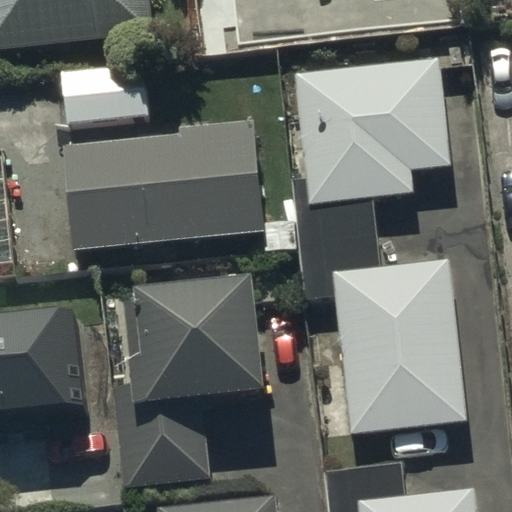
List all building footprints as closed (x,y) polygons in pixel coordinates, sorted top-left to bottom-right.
[(154,0),(0,0),(0,49),(158,34),(154,0)] [(402,0),(198,0),(206,59),(407,32),(402,0)] [(149,62),(64,72),(70,128),(155,118),(149,62)] [(444,71),(302,86),(316,214),(416,203),(414,182),(455,178),(444,71)] [(184,140),(72,152),(82,250),(268,231),(258,125),(183,133),(184,140)] [(449,267),(337,281),(357,444),(469,430),(449,267)] [(249,271),(130,283),(138,355),(125,356),(128,383),(114,385),(124,486),(210,477),(201,396),(261,390),(249,271)] [(72,304),(0,312),(0,414),(83,405),(72,304)] [(478,511),(476,496),(361,509),(361,511),(478,511)] [(273,511),(272,498),(150,511),(273,511)]
